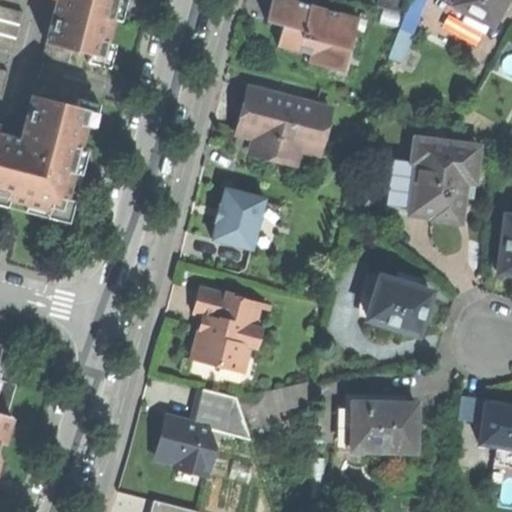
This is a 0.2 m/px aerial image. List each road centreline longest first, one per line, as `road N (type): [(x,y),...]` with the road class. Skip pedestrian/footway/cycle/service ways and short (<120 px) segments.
road 1 (residential): [(188,0),(106,314)]
road 2 (residential): [(106,314),(48,511)]
